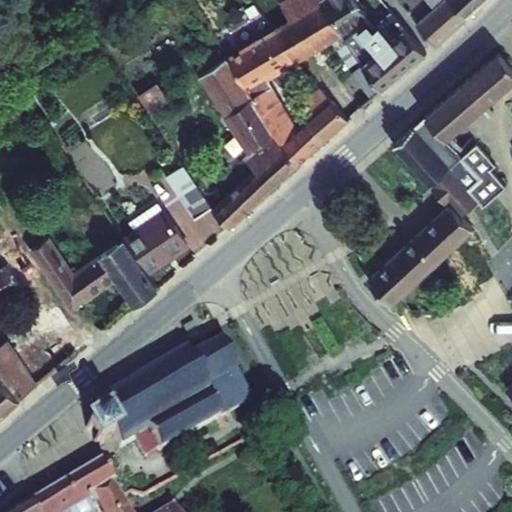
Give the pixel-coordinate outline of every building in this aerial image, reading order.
[(290,55),(339,21),(324,0),(309,0),(288,15),(272,26),(290,55)] [(278,0),(288,15),(309,0),(278,0)] [(336,0),(324,0),(339,21),(347,16),(336,0)] [(401,0),(432,33),(462,6),(456,0),(401,0)] [(339,21),(362,54),(380,80),(423,41),(388,7),(372,19),(362,6),(347,16),(339,21)] [(303,116),(293,125),(273,99),(265,73),(290,55),(272,26),(226,56),(239,75),(250,92),(263,115),(296,156),(320,134),(303,116)] [(511,77),(511,62),(498,47),(424,113),(446,137),(479,107),(487,116),(495,108),(487,99),(511,77)] [(197,67),(213,92),(239,75),(226,56),(223,50),(197,67)] [(362,54),(350,63),(369,90),(380,80),(362,54)] [(152,73),(135,84),(145,101),(163,90),(152,73)] [(250,92),(239,75),(213,92),(223,107),(250,92)] [(320,134),(344,112),(319,82),(302,98),(311,108),(303,116),(320,134)] [(222,189),(239,207),(296,156),(263,115),(250,92),(223,107),(241,134),(227,147),(246,167),(222,189)] [(428,182),(430,181),(461,153),(446,137),(424,113),(391,142),(428,182)] [(478,142),(463,155),(498,193),(507,185),(492,168),(497,164),(478,142)] [(365,277),(385,302),(394,294),(469,223),(459,212),(476,196),(484,205),(495,196),(498,193),(463,155),(461,153),(430,181),(432,183),(430,186),(438,195),(442,200),(445,198),(447,201),(365,277)] [(165,167),(192,210),(209,199),(182,157),(165,167)] [(118,200),(125,212),(152,194),(145,181),(118,200)] [(239,207),(222,189),(210,200),(226,220),(239,207)] [(125,212),(111,219),(136,254),(178,228),(155,192),(152,194),(125,212)] [(107,258),(126,285),(148,270),(136,254),(111,219),(65,251),(41,215),(22,229),(62,288),(107,258)] [(9,239),(0,243),(0,274),(23,260),(9,239)] [(0,327),(0,367),(11,382),(31,366),(0,327)] [(92,396),(100,412),(109,429),(117,443),(130,437),(142,456),(247,397),(216,339),(185,356),(181,348),(92,396)] [(0,391),(11,382),(0,367),(0,391)] [(96,443),(109,429),(100,412),(81,417),(96,443)] [(45,489),(41,491),(54,511),(91,511),(97,509),(99,511),(191,511),(181,495),(150,511),(132,511),(122,495),(98,457),(45,489)] [(54,511),(41,491),(27,500),(35,511),(54,511)] [(35,511),(27,500),(6,511),(35,511)]
